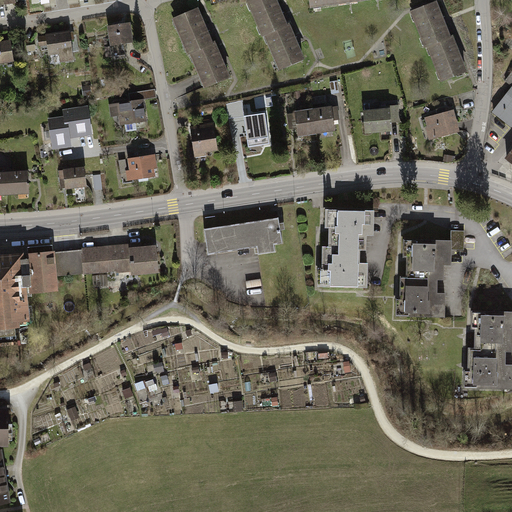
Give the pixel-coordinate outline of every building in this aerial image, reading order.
[(263,35),(266,34),(286,26),(274,0),(249,0),(249,1),(263,35)] [(429,45),(449,37),(435,2),(413,11),(427,46),(429,45)] [(189,53),(191,52),(211,44),(196,9),(174,19),(189,53)] [(132,42),(129,23),(109,26),(112,46),(114,56),(114,57),(126,55),(125,43),(132,42)] [(288,25),(286,26),(266,34),(280,68),(303,59),(288,25)] [(70,35),(70,32),(46,36),(50,63),(74,60),(72,51),(78,50),(76,34),(70,35)] [(429,45),(443,80),(465,72),(451,36),(449,37),(429,45)] [(0,61),(13,60),(10,42),(0,43),(0,61)] [(213,43),(211,44),(191,52),(206,87),(228,77),(213,43)] [(114,56),(112,46),(105,47),(107,57),(114,56)] [(511,85),(511,87),(493,111),(511,126),(511,124),(511,71),(505,80),(511,85)] [(326,96),(312,97),(313,104),(326,103),(326,96)] [(146,121),(142,99),(119,103),(121,111),(119,111),(120,114),(121,125),(125,124),(127,131),(137,130),(135,122),(146,121)] [(121,111),(119,103),(109,104),(111,116),(120,114),(119,111),(121,111)] [(364,112),(366,129),(383,128),(383,125),(391,124),(390,121),(399,121),(397,106),(385,107),(385,110),(364,112)] [(313,111),(316,129),(334,127),(333,118),(338,117),(336,107),(313,111)] [(91,134),(87,108),(64,111),(65,118),(49,120),(51,130),(52,139),(53,146),(70,144),(69,137),(68,131),(77,129),(78,136),(91,134)] [(430,127),(433,137),(458,131),(452,111),(444,113),(443,109),(438,110),(439,115),(427,118),(429,127),(430,127)] [(316,129),(313,111),(296,113),(299,132),(316,129)] [(260,144),(269,143),(264,114),(252,115),(253,119),(245,120),(249,145),(260,143),(260,144)] [(213,124),(191,127),(195,152),(196,157),(206,155),(205,151),(217,149),(214,128),(213,128),(213,124)] [(52,139),(51,130),(44,131),(45,140),(52,139)] [(156,167),(154,155),(129,159),(132,172),(133,179),(154,176),(153,168),(156,167)] [(128,172),(125,159),(119,160),(121,173),(128,172)] [(84,168),(60,171),(61,184),(66,183),(66,188),(86,185),(84,168)] [(28,183),(27,172),(8,173),(9,192),(17,191),(17,192),(28,192),(28,185),(29,185),(29,183),(28,183)] [(2,192),(9,192),(8,173),(0,173),(0,193),(2,194),(2,192)] [(104,189),(101,173),(88,175),(90,191),(104,189)] [(338,242),(337,247),(337,248),(359,248),(359,249),(365,249),(366,234),(369,234),(369,224),(373,224),(374,211),(330,210),(330,227),(335,227),(335,232),(332,232),(332,242),(338,242)] [(279,218),(204,229),(208,254),(258,246),(259,254),(275,251),(274,244),(282,243),(279,218)] [(451,230),(451,241),(451,248),(464,249),(464,230),(451,230)] [(416,272),(415,277),(437,278),(437,279),(443,279),(443,264),(447,264),(447,254),(451,254),(451,248),(451,241),(408,240),(408,256),(413,256),(413,262),(411,262),(410,272),(416,272)] [(131,264),(132,273),(158,270),(156,246),(130,249),(131,264)] [(117,265),(131,264),(130,249),(105,251),(104,247),(82,249),(84,272),(118,269),(117,265)] [(359,263),(359,249),(359,248),(337,248),(337,247),(332,247),(332,254),(326,253),(326,264),(328,264),(328,269),(323,269),(322,285),(367,286),(367,263),(359,263)] [(21,255),(0,256),(0,327),(28,325),(24,287),(31,286),(32,292),(56,289),(55,276),(84,273),(84,272),(82,249),(28,254),(28,258),(21,259),(21,255)] [(94,284),(107,282),(107,275),(93,276),(94,284)] [(437,293),(437,279),(437,278),(415,277),(410,277),(409,284),(404,283),(404,293),(406,293),(406,299),(400,299),(400,315),(444,316),(445,293),(437,293)] [(246,281),(247,287),(261,285),(260,279),(246,281)] [(484,343),(484,348),(484,349),(505,349),(505,350),(511,350),(511,335),(511,334),(511,312),(476,312),(476,328),(482,328),(482,333),(479,333),(479,343),(484,343)] [(511,364),(505,365),(505,350),(505,349),(484,349),(484,348),(478,348),(478,355),(472,355),(472,365),(475,365),(474,370),(469,370),(469,387),(511,387),(511,364)] [(7,420),(7,414),(0,413),(0,441),(1,441),(7,441),(7,423),(9,423),(9,420),(7,420)] [(0,502),(8,501),(0,452),(0,502)]
